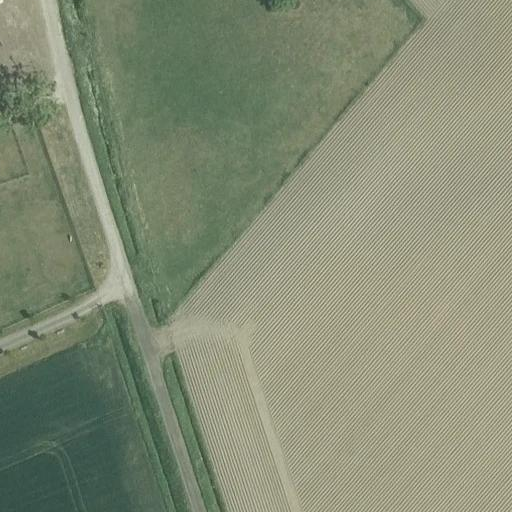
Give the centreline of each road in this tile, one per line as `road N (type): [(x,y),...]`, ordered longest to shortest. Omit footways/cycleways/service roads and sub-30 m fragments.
road 1 (unclassified): [(46,0),(127,289)]
road 2 (unclassified): [(127,289),(199,511)]
road 3 (unclassified): [(127,289),(0,346)]
